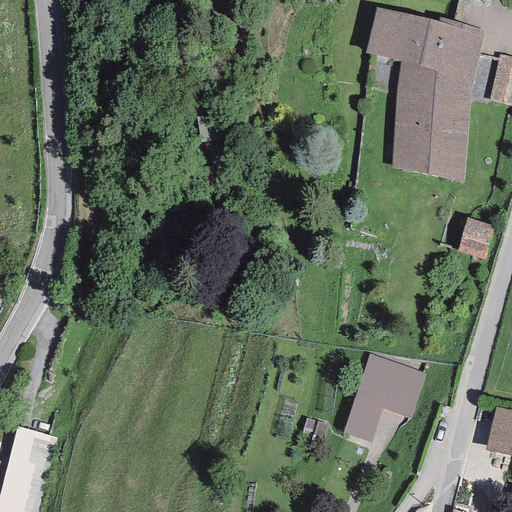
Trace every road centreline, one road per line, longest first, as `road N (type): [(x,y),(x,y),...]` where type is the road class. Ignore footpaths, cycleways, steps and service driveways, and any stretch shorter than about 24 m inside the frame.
road 1 (tertiary): [(46,0),(57,233),(0,361)]
road 2 (unclassified): [(511,242),(439,511)]
